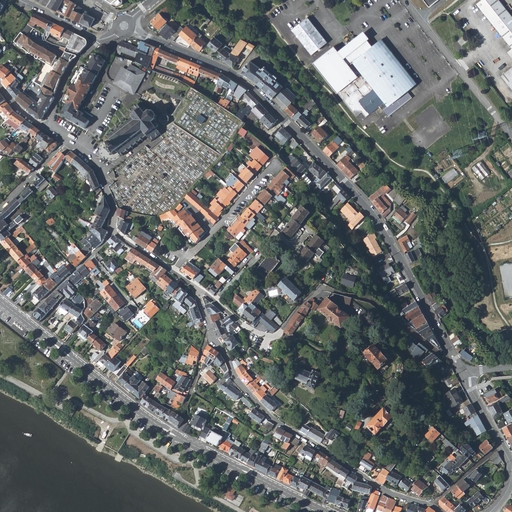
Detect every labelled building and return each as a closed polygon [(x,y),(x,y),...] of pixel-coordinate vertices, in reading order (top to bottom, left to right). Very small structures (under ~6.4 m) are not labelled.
[(21,14),(8,2),(4,0),(0,0),(0,13),(5,7),(16,18),(21,14)] [(50,0),(47,6),(57,11),(58,9),(61,4),(62,0),(50,0)] [(63,11),(62,13),(70,17),(76,5),(68,0),(62,0),(61,4),(65,6),(68,8),(66,12),(63,11)] [(511,27),(489,0),(482,0),(477,5),(511,48),(511,27)] [(80,22),(84,13),(85,11),(76,5),(70,17),(80,22)] [(170,9),(167,5),(161,10),(164,14),(170,9)] [(95,18),(84,13),(80,22),(91,28),(95,18)] [(165,19),(159,13),(155,17),(150,23),(148,26),(150,27),(151,29),(152,30),(156,27),(159,29),(167,21),(165,19)] [(36,24),(41,26),(45,19),(34,14),(30,21),(29,21),(27,24),(34,28),(36,24)] [(41,26),(47,29),(51,22),(45,19),(41,26)] [(307,19),(291,31),(311,56),(327,43),(307,19)] [(47,29),(44,34),(45,40),(46,41),(50,33),(55,24),(51,22),(47,29)] [(159,32),(168,39),(173,41),(179,34),(184,28),(181,26),(176,31),(167,23),(159,32)] [(50,33),(61,38),(65,29),(55,24),(50,33)] [(179,34),(190,44),(198,36),(198,35),(187,25),(184,28),(179,34)] [(360,28),(335,48),(343,58),(366,39),(367,40),(369,38),(360,28)] [(69,40),(73,33),(69,31),(65,29),(61,38),(57,45),(61,47),(67,49),(68,47),(67,46),(67,45),(64,43),(65,38),(69,40)] [(35,43),(21,32),(13,41),(28,53),(50,67),(54,69),(51,73),(46,70),(39,84),(43,86),(37,97),(39,98),(36,103),(23,92),(16,100),(26,109),(28,110),(26,112),(39,120),(41,120),(55,96),(55,94),(57,89),(62,76),(67,66),(70,62),(77,55),(67,52),(64,59),(63,58),(60,63),(54,59),(56,56),(41,47),(35,43)] [(68,47),(67,49),(79,54),(82,51),(86,47),(87,46),(88,43),(88,41),(87,41),(74,34),(68,47)] [(199,37),(198,36),(190,44),(199,51),(206,43),(199,37)] [(223,44),(214,37),(208,45),(217,52),(223,44)] [(231,53),(225,61),(233,67),(239,59),(236,56),(237,54),(238,55),(245,46),(252,50),(255,46),(248,42),(241,39),(235,48),(231,53)] [(407,91),(417,83),(381,39),(372,47),(367,40),(366,39),(343,58),(335,48),(334,47),(313,63),(315,66),(337,94),(338,93),(352,111),(353,112),(355,110),(360,110),(362,111),(365,116),(379,105),(387,116),(412,97),(407,91)] [(121,52),(135,57),(138,49),(121,42),(115,52),(115,53),(120,55),(121,52)] [(147,68),(153,56),(157,48),(142,42),(138,49),(135,57),(132,62),(137,63),(142,66),(147,68)] [(231,53),(235,48),(232,46),(229,49),(228,49),(229,47),(226,45),(218,56),(225,61),(231,53)] [(157,56),(178,65),(180,59),(160,50),(157,56)] [(62,115),(71,122),(74,123),(83,110),(86,111),(87,108),(84,106),(83,106),(81,105),(107,62),(96,56),(87,71),(86,70),(85,69),(84,69),(72,89),(64,102),(61,100),(61,103),(65,106),(61,113),(62,115)] [(157,58),(153,56),(147,68),(148,69),(149,70),(161,75),(167,77),(173,79),(175,73),(164,69),(154,66),(157,58)] [(199,73),(201,67),(180,59),(178,65),(184,67),(195,71),(193,75),(198,77),(199,73)] [(244,69),(242,73),(250,78),(254,81),(263,88),(266,91),(267,92),(273,98),(275,95),(282,88),(273,80),(274,78),(274,77),(273,75),(265,68),(263,70),(262,71),(259,69),(260,68),(251,61),(247,66),(246,66),(244,69)] [(0,67),(0,77),(4,81),(14,67),(11,64),(7,69),(2,65),(0,67)] [(18,70),(15,66),(14,67),(4,81),(2,83),(7,89),(12,84),(16,79),(13,76),(18,70)] [(134,95),(146,74),(131,66),(128,70),(119,86),(134,95)] [(119,86),(128,70),(123,67),(114,83),(119,86)] [(199,73),(219,81),(222,75),(201,67),(199,73)] [(511,87),(511,69),(497,82),(506,92),(511,87)] [(184,77),(175,73),(173,79),(180,81),(191,88),(193,89),(196,83),(188,78),(184,77)] [(274,74),(273,75),(274,77),(274,78),(273,80),(282,88),(283,87),(275,80),(277,77),(274,74)] [(223,87),(228,89),(232,81),(223,76),(222,75),(219,81),(213,94),(211,97),(218,100),(220,96),(219,95),(223,87)] [(20,82),(16,79),(12,84),(7,89),(10,94),(16,88),(21,82),(20,82)] [(230,94),(236,84),(232,81),(228,89),(227,92),(230,94)] [(204,88),(196,83),(193,89),(210,100),(211,97),(213,94),(204,88)] [(275,95),(287,107),(291,104),(296,98),(284,86),(283,87),(282,88),(275,95)] [(17,89),(16,88),(10,94),(15,99),(16,100),(23,92),(25,88),(24,87),(21,90),(20,91),(17,89)] [(238,95),(241,98),(243,96),(248,92),(240,87),(236,92),(238,94),(238,95)] [(242,108),(235,116),(239,119),(240,117),(241,118),(245,113),(248,116),(252,111),(259,103),(248,92),(243,96),(247,100),(245,102),(248,104),(248,103),(250,105),(244,111),(242,108)] [(222,98),(218,105),(225,109),(227,106),(230,101),(234,96),(232,94),(230,98),(227,96),(224,99),(222,98)] [(302,106),(306,109),(312,102),(308,99),(302,106)] [(259,103),(252,111),(261,120),(268,113),(259,103)] [(2,118),(5,122),(9,119),(14,112),(8,104),(3,108),(0,105),(0,113),(2,111),(5,115),(2,118)] [(113,132),(113,131),(112,132),(113,133),(108,136),(108,135),(107,135),(108,136),(106,137),(107,138),(110,142),(107,144),(106,144),(106,145),(106,146),(107,146),(108,147),(107,147),(107,149),(109,153),(110,152),(111,153),(112,152),(112,153),(112,154),(113,155),(114,154),(115,154),(114,154),(117,151),(120,155),(121,156),(122,155),(123,156),(124,155),(123,154),(127,151),(128,152),(128,151),(132,147),(133,148),(133,147),(137,144),(137,145),(138,144),(137,143),(141,140),(142,141),(143,141),(142,140),(146,136),(147,137),(148,137),(151,141),(152,141),(160,134),(161,133),(160,133),(156,129),(158,126),(159,125),(158,124),(158,123),(157,122),(155,122),(156,121),(157,121),(158,120),(156,120),(156,119),(157,116),(158,116),(158,115),(156,116),(155,114),(154,113),(155,112),(154,111),(153,113),(151,112),(150,112),(150,111),(149,111),(149,112),(148,112),(147,113),(148,111),(146,109),(144,108),(142,110),(138,105),(138,104),(137,104),(137,105),(129,111),(128,111),(128,112),(129,112),(132,116),(131,117),(132,118),(128,121),(127,120),(127,121),(123,125),(122,124),(122,125),(118,129),(117,128),(118,129),(113,132)] [(298,110),(291,104),(287,107),(285,110),(292,117),(298,110)] [(89,122),(93,116),(86,111),(83,110),(74,123),(83,128),(85,129),(89,122)] [(308,114),(305,111),(297,119),(306,128),(311,123),(305,117),(308,114)] [(26,120),(14,112),(9,119),(5,122),(18,130),(21,127),(25,121),(26,120)] [(248,117),(248,116),(245,113),(241,118),(247,124),(250,123),(246,119),(248,117)] [(268,113),(261,120),(270,129),(277,122),(268,113)] [(165,117),(159,118),(160,126),(165,125),(166,125),(167,124),(169,120),(165,117)] [(319,127),(321,129),(327,122),(325,119),(319,126),(319,127)] [(22,130),(27,133),(28,132),(29,132),(29,133),(34,127),(25,121),(21,127),(18,130),(16,132),(19,134),(21,132),(22,130)] [(31,137),(35,140),(36,138),(37,138),(41,132),(35,127),(34,127),(29,133),(32,135),(31,137)] [(243,137),(248,131),(243,128),(242,127),(238,133),(243,137)] [(319,127),(312,134),(321,143),(328,136),(321,129),(319,127)] [(277,136),(276,137),(282,142),(283,143),(282,145),(283,147),(285,145),(288,142),(292,137),(283,130),(277,136)] [(48,137),(41,132),(37,138),(41,140),(38,145),(41,147),(43,144),(48,137)] [(247,133),(245,137),(252,141),(254,137),(247,133)] [(29,138),(26,136),(25,138),(17,148),(14,152),(17,153),(19,155),(24,149),(22,147),(27,141),(29,138)] [(0,143),(0,148),(3,152),(4,152),(10,147),(8,145),(11,141),(9,140),(11,138),(9,137),(0,143)] [(45,150),(47,151),(54,141),(48,137),(43,144),(41,147),(39,150),(42,153),(45,150)] [(338,141),(336,138),(323,151),(329,158),(339,147),(335,143),(338,141)] [(47,151),(50,153),(57,146),(57,142),(54,141),(47,151)] [(4,152),(10,155),(17,147),(13,143),(12,145),(10,147),(4,152)] [(251,153),(249,155),(254,160),(262,167),(269,159),(257,148),(254,150),(257,153),(254,156),(251,153)] [(41,153),(38,151),(36,154),(32,159),(30,163),(36,167),(44,160),(40,157),(41,155),(40,155),(41,153)] [(66,159),(73,164),(78,156),(71,151),(67,158),(66,159)] [(348,158),(353,153),(352,151),(337,166),(350,180),(362,170),(356,166),(354,160),(350,164),(348,162),(350,159),(348,158)] [(49,165),(57,172),(63,163),(66,159),(67,158),(61,152),(49,165)] [(83,182),(84,184),(88,178),(94,171),(89,166),(84,162),(82,159),(78,156),(73,164),(86,176),(82,180),(84,181),(83,182)] [(293,160),(289,156),(285,160),(295,170),(300,164),(295,158),(293,160)] [(24,170),(30,174),(35,169),(30,165),(22,159),(21,159),(16,165),(23,171),(24,170)] [(250,166),(247,168),(254,175),(262,167),(254,160),(252,162),(250,160),(247,164),(250,166)] [(473,168),(482,180),(491,172),(482,160),(473,168)] [(308,170),(318,178),(324,171),(314,163),(308,170)] [(295,170),(299,174),(305,169),(300,164),(295,170)] [(274,178),(271,181),(273,182),(276,185),(279,182),(282,186),(284,187),(285,188),(292,180),(290,178),(295,173),(288,166),(275,179),(274,178)] [(242,174),(239,177),(246,183),(254,175),(247,168),(244,172),(242,169),(239,172),(242,174)] [(212,177),(215,174),(211,170),(205,176),(207,178),(210,175),(212,177)] [(88,178),(93,193),(100,187),(101,186),(97,178),(94,171),(88,178)] [(318,178),(321,180),(328,174),(324,171),(318,178)] [(303,176),(311,184),(314,181),(306,172),(303,176)] [(42,192),(50,183),(40,174),(35,178),(36,179),(37,181),(34,184),(37,188),(34,192),(31,195),(34,198),(41,191),(42,192)] [(321,189),(332,178),(328,174),(321,180),(316,185),(313,187),(312,188),(311,189),(313,191),(318,186),(321,189)] [(237,193),(244,185),(237,179),(235,181),(232,180),(231,181),(229,180),(226,183),(230,187),(237,193)] [(280,189),(282,186),(279,182),(276,185),(273,182),(265,190),(273,197),(278,191),(279,193),(282,190),(281,190),(280,189)] [(334,189),(339,195),(343,190),(338,185),(334,189)] [(386,185),(369,199),(370,200),(374,204),(376,208),(379,211),(381,215),(384,218),(390,211),(391,204),(383,195),(386,192),(387,193),(391,190),(386,185)] [(47,192),(54,199),(59,194),(53,186),(47,192)] [(23,197),(19,201),(22,204),(31,195),(34,192),(29,187),(21,195),(23,197)] [(229,202),(237,193),(230,187),(227,190),(225,187),(222,190),(223,190),(220,193),(221,194),(219,197),(220,198),(223,201),(226,198),(229,202)] [(265,190),(258,199),(265,205),(267,202),(270,204),(272,202),(269,200),(273,197),(265,190)] [(344,203),(350,197),(343,190),(339,195),(327,207),(330,210),(340,199),(344,203)] [(206,216),(214,223),(219,219),(219,218),(217,216),(209,209),(195,196),(190,192),(190,191),(185,197),(207,215),(206,216)] [(406,198),(401,193),(394,201),(399,206),(406,198)] [(96,208),(93,214),(106,220),(111,211),(109,206),(106,200),(105,196),(98,209),(96,208)] [(9,216),(22,204),(19,201),(16,198),(4,210),(9,216)] [(227,204),(229,202),(226,198),(223,201),(220,198),(217,201),(215,198),(210,204),(212,206),(209,209),(217,216),(220,213),(219,212),(224,207),(227,204)] [(256,201),(249,208),(256,215),(263,221),(266,218),(259,212),(263,207),(256,201)] [(194,240),(196,243),(198,241),(206,232),(199,223),(197,224),(195,221),(186,209),(184,207),(179,211),(181,213),(178,215),(177,212),(183,205),(180,203),(175,210),(159,216),(162,221),(169,217),(172,221),(173,220),(175,223),(177,226),(179,225),(181,228),(187,235),(189,238),(191,236),(192,237),(194,240)] [(340,210),(351,222),(347,226),(351,230),(364,217),(360,214),(358,215),(348,204),(340,210)] [(302,206),(292,218),(292,219),(300,225),(310,213),(302,206)] [(7,224),(4,221),(0,224),(0,235),(6,229),(7,228),(21,215),(26,211),(22,208),(11,219),(11,220),(7,224)] [(125,215),(128,215),(129,211),(118,208),(119,209),(118,217),(124,219),(125,215)] [(186,209),(195,221),(197,220),(191,214),(193,213),(187,208),(186,209)] [(249,208),(241,216),(244,220),(242,223),(247,227),(249,224),(248,223),(250,221),(252,222),(255,220),(255,219),(253,217),(256,215),(249,208)] [(407,216),(400,209),(392,218),(399,224),(407,216)] [(0,224),(4,221),(9,216),(4,210),(0,214),(0,213),(0,224)] [(405,222),(409,225),(416,215),(412,213),(405,222)] [(82,217),(80,218),(90,223),(94,225),(93,227),(101,230),(102,228),(106,220),(93,214),(94,215),(92,221),(87,218),(86,219),(82,217)] [(21,215),(7,228),(10,231),(14,228),(17,231),(23,226),(26,223),(23,220),(25,218),(21,215)] [(239,235),(238,234),(240,232),(243,235),(246,232),(244,230),(247,227),(242,223),(244,220),(241,216),(240,215),(237,218),(239,219),(228,231),(235,238),(239,235)] [(132,218),(128,216),(127,220),(126,221),(125,222),(123,221),(118,229),(125,235),(128,228),(130,222),(132,218)] [(87,225),(89,225),(90,223),(80,218),(77,222),(84,228),(87,225)] [(291,238),(301,226),(300,225),(292,219),(282,231),(291,238)] [(25,235),(28,233),(23,226),(17,231),(13,234),(12,235),(2,244),(18,262),(30,253),(38,247),(39,246),(36,242),(33,245),(23,253),(13,241),(18,236),(18,235),(22,232),(25,235)] [(93,227),(91,230),(93,232),(96,234),(98,236),(103,242),(103,241),(105,236),(108,232),(108,231),(102,228),(101,230),(93,227)] [(12,235),(6,229),(0,235),(0,242),(2,244),(12,235)] [(153,237),(143,231),(138,239),(136,242),(146,249),(153,237)] [(93,232),(89,238),(90,239),(88,240),(92,244),(96,249),(103,242),(98,236),(96,234),(93,232)] [(239,235),(235,238),(238,241),(244,235),(243,235),(240,232),(238,234),(239,235)] [(367,247),(376,242),(374,239),(376,238),(373,233),(362,239),(367,247)] [(27,237),(33,245),(36,242),(30,234),(27,237)] [(316,234),(306,246),(315,253),(325,241),(316,234)] [(119,249),(125,243),(123,242),(121,240),(115,235),(102,248),(109,254),(114,250),(116,251),(119,255),(122,252),(119,249)] [(159,242),(153,237),(146,249),(153,253),(159,242)] [(398,241),(404,252),(409,249),(404,240),(403,238),(398,241)] [(86,239),(82,242),(86,246),(81,251),(86,256),(91,251),(89,249),(91,247),(90,246),(91,245),(92,244),(88,240),(87,241),(86,239)] [(381,252),(376,242),(367,247),(372,257),(381,252)] [(242,259),(246,254),(235,243),(229,250),(234,254),(228,260),(234,266),(239,261),(239,260),(241,258),(242,259)] [(72,245),(71,247),(82,261),(87,257),(86,256),(81,251),(78,247),(75,249),(73,246),(72,245)] [(305,266),(315,253),(306,246),(296,259),(305,266)] [(39,249),(38,247),(30,253),(18,262),(26,270),(30,266),(34,262),(36,261),(40,257),(42,254),(40,251),(32,258),(31,257),(39,249)] [(74,257),(70,260),(76,267),(82,261),(71,247),(69,248),(70,250),(71,253),(74,257)] [(129,261),(133,264),(136,260),(141,254),(133,249),(129,254),(133,256),(129,261)] [(411,252),(405,256),(409,265),(416,261),(416,260),(417,259),(415,255),(413,256),(411,252)] [(38,266),(45,259),(44,258),(42,254),(40,257),(36,261),(34,262),(30,266),(26,270),(33,278),(40,272),(42,271),(38,266)] [(146,266),(155,272),(160,267),(158,265),(150,259),(146,257),(141,254),(136,260),(141,263),(146,266)] [(280,262),(271,254),(257,271),(266,278),(280,262)] [(114,270),(119,266),(114,258),(106,264),(107,265),(107,266),(107,267),(108,268),(109,268),(112,267),(114,270)] [(224,268),(232,274),(234,272),(218,259),(211,268),(212,269),(210,271),(213,273),(215,271),(219,275),(224,268)] [(96,267),(96,266),(91,260),(85,265),(90,272),(91,273),(93,272),(96,275),(100,272),(97,269),(96,267)] [(190,262),(181,271),(188,276),(195,266),(190,262)] [(56,269),(54,270),(56,272),(63,280),(72,271),(70,268),(71,267),(68,264),(59,272),(56,269)] [(387,277),(395,273),(393,269),(391,270),(390,268),(388,264),(381,268),(381,267),(376,270),(378,275),(380,274),(383,280),(388,278),(387,277)] [(84,278),(90,272),(85,265),(78,271),(84,278)] [(47,268),(53,274),(56,272),(54,270),(51,266),(47,268)] [(123,270),(120,266),(114,271),(117,275),(123,270)] [(200,270),(195,266),(188,276),(196,282),(200,277),(199,273),(201,271),(200,270)] [(149,278),(157,283),(159,281),(164,274),(167,271),(160,267),(155,272),(149,278)] [(76,285),(84,278),(78,271),(70,278),(76,285)] [(48,280),(40,272),(33,278),(41,287),(43,285),(48,280)] [(63,280),(56,272),(53,274),(51,277),(58,285),(63,280)] [(164,274),(159,281),(164,285),(162,287),(166,291),(173,281),(164,274)] [(352,288),(355,280),(350,278),(351,277),(345,275),(341,284),(352,288)] [(51,291),(58,285),(51,277),(48,280),(43,285),(51,291)] [(136,298),(147,288),(143,284),(137,278),(135,280),(127,288),(136,298)] [(295,299),(299,296),(301,293),(286,278),(279,287),(294,301),(295,299)] [(69,297),(75,289),(67,281),(59,288),(65,294),(68,298),(69,297)] [(170,291),(174,294),(182,284),(179,282),(177,284),(173,281),(166,291),(164,293),(170,298),(172,296),(167,292),(168,292),(170,291)] [(399,295),(409,289),(405,283),(395,288),(399,295)] [(174,295),(176,296),(182,289),(180,287),(183,285),(182,284),(174,294),(174,295)] [(31,302),(35,305),(39,301),(46,295),(51,291),(43,285),(41,287),(28,300),(30,303),(31,302)] [(101,293),(109,302),(117,295),(109,286),(101,293)] [(13,291),(8,287),(3,293),(8,297),(13,291)] [(255,288),(253,290),(246,299),(244,302),(243,301),(235,294),(232,298),(234,299),(232,302),(240,307),(238,310),(244,314),(250,306),(252,303),(254,299),(260,292),(259,291),(255,288)] [(180,310),(184,314),(188,310),(182,303),(183,301),(189,294),(182,289),(176,296),(174,298),(178,301),(174,306),(180,310)] [(261,289),(259,291),(260,292),(254,299),(258,303),(264,295),(260,292),(262,290),(261,289)] [(63,296),(57,290),(52,295),(58,301),(63,296)] [(191,291),(189,294),(183,301),(190,308),(196,302),(195,299),(194,300),(191,296),(193,294),(191,291)] [(73,299),(71,302),(75,304),(81,296),(78,292),(77,292),(75,298),(73,299)] [(52,308),(58,301),(52,295),(45,302),(52,308)] [(125,304),(117,295),(109,302),(116,311),(125,304)] [(348,307),(351,298),(340,295),(339,300),(348,307)] [(78,318),(76,320),(80,322),(82,324),(82,323),(83,322),(83,321),(83,320),(83,318),(82,314),(82,313),(83,312),(83,311),(82,310),(85,307),(82,305),(79,308),(77,307),(80,303),(83,297),(81,296),(75,304),(69,312),(68,312),(66,314),(63,318),(67,320),(69,317),(72,319),(75,316),(78,318)] [(314,301),(311,298),(310,299),(305,303),(300,309),(292,320),(286,328),(284,332),(286,333),(287,334),(287,335),(290,334),(291,334),(295,329),(303,317),(310,308),(314,311),(318,306),(313,302),(314,301)] [(62,311),(66,314),(68,312),(69,312),(75,304),(71,302),(67,299),(66,301),(64,300),(57,308),(59,309),(57,312),(60,315),(62,311)] [(96,312),(103,304),(97,299),(91,305),(89,307),(96,313),(96,312)] [(337,308),(326,299),(318,310),(328,319),(332,322),(341,329),(349,317),(337,308)] [(396,308),(399,313),(402,311),(415,302),(414,299),(406,303),(406,302),(396,308)] [(146,314),(150,319),(154,315),(161,308),(151,301),(146,305),(148,307),(145,311),(146,312),(146,313),(146,314)] [(208,301),(205,306),(209,317),(219,313),(222,312),(208,301)] [(438,302),(431,306),(434,312),(443,306),(440,301),(438,302)] [(39,308),(47,314),(52,308),(45,302),(39,308)] [(190,308),(195,324),(197,323),(202,319),(199,310),(196,302),(190,308)] [(415,302),(402,311),(405,315),(418,307),(415,302)] [(254,322),(251,325),(253,326),(254,327),(259,320),(263,314),(252,303),(250,306),(244,314),(254,322)] [(448,311),(443,306),(434,312),(439,319),(446,314),(445,313),(448,311)] [(95,318),(99,314),(96,312),(96,313),(89,307),(84,312),(89,320),(90,320),(93,316),(95,318)] [(120,313),(127,321),(134,315),(127,307),(120,313)] [(418,307),(405,315),(410,322),(412,321),(422,315),(418,307)] [(47,314),(39,308),(34,313),(36,315),(34,318),(39,322),(41,321),(47,314)] [(276,314),(270,310),(265,315),(267,317),(270,320),(271,320),(276,314)] [(222,321),(219,313),(209,317),(212,324),(222,321)] [(264,315),(263,314),(259,320),(262,323),(267,317),(265,315),(264,315)] [(412,321),(416,329),(427,323),(422,315),(412,321)] [(225,322),(227,326),(234,322),(228,317),(224,320),(225,322)] [(65,329),(72,334),(75,329),(78,326),(79,327),(80,326),(81,325),(82,324),(80,322),(78,325),(74,322),(72,320),(65,329)] [(92,330),(95,326),(91,322),(90,320),(89,320),(85,325),(92,330)] [(222,324),(225,322),(224,320),(222,321),(212,324),(215,332),(223,327),(222,324)] [(127,332),(115,323),(108,331),(120,341),(127,332)] [(230,331),(230,332),(234,330),(238,326),(235,323),(230,327),(231,329),(229,329),(230,331)] [(427,323),(416,329),(414,330),(422,336),(431,331),(427,323)] [(85,325),(79,333),(77,335),(85,343),(87,341),(88,340),(93,333),(94,332),(92,330),(85,325)] [(229,332),(225,327),(224,328),(223,327),(215,332),(218,339),(221,337),(229,332)] [(431,331),(422,336),(429,342),(435,339),(431,331)] [(231,333),(230,332),(229,332),(221,337),(224,341),(225,343),(234,336),(231,333)] [(454,332),(448,336),(451,340),(457,335),(454,332)] [(88,340),(93,345),(98,337),(93,333),(88,340)] [(234,336),(240,345),(242,343),(236,335),(234,336)] [(240,345),(234,336),(225,343),(232,352),(240,345)] [(457,336),(451,341),(453,344),(459,339),(457,336)] [(93,345),(101,352),(103,349),(107,344),(98,337),(93,345)] [(411,337),(408,340),(409,341),(407,344),(409,346),(408,348),(413,352),(410,355),(416,360),(418,357),(419,357),(424,352),(425,353),(428,350),(420,343),(417,347),(413,343),(415,340),(411,337)] [(429,342),(441,352),(442,351),(435,339),(429,342)] [(115,349),(113,347),(107,355),(112,360),(114,357),(118,352),(123,347),(119,344),(115,349)] [(206,350),(204,354),(207,356),(213,349),(208,345),(206,350)] [(364,354),(372,363),(376,359),(375,358),(376,357),(375,356),(380,352),(374,345),(364,354)] [(193,361),(197,362),(199,357),(200,353),(192,346),(190,353),(189,353),(184,363),(192,365),(193,361)] [(207,358),(203,356),(201,361),(202,362),(207,364),(208,362),(209,363),(212,359),(214,362),(214,361),(220,354),(219,353),(213,349),(207,356),(207,358)] [(383,356),(380,352),(375,356),(376,357),(375,358),(376,359),(372,363),(378,370),(378,369),(388,361),(383,356)] [(280,356),(273,353),(271,357),(269,357),(264,357),(262,357),(260,359),(272,364),(275,359),(278,361),(280,356)] [(392,360),(386,353),(383,356),(388,361),(378,369),(381,373),(388,367),(386,365),(392,360)] [(463,353),(460,356),(462,357),(466,360),(469,361),(471,362),(473,359),(470,357),(467,356),(465,355),(463,353)] [(102,367),(100,370),(102,372),(106,367),(112,360),(107,355),(105,354),(99,361),(104,365),(102,367)] [(214,362),(220,367),(224,361),(220,354),(214,361),(214,362)] [(372,363),(364,354),(360,357),(368,366),(372,363)] [(444,369),(447,366),(442,362),(432,354),(422,360),(427,366),(434,361),(437,364),(438,364),(444,369)] [(126,359),(123,363),(125,364),(128,367),(136,358),(134,356),(131,359),(129,357),(127,359),(126,359)] [(118,359),(116,357),(115,358),(114,357),(112,360),(106,367),(113,373),(119,365),(121,362),(118,359)] [(237,359),(233,363),(234,366),(235,368),(236,370),(245,362),(243,359),(240,362),(237,359)] [(223,371),(220,375),(224,378),(225,376),(228,371),(229,370),(224,361),(220,367),(222,370),(223,371)] [(246,363),(245,362),(236,370),(240,377),(246,371),(247,371),(243,366),(246,363)] [(122,367),(119,365),(113,373),(119,378),(128,367),(125,364),(122,367)] [(173,364),(171,368),(170,368),(167,373),(170,375),(173,370),(176,366),(173,364)] [(212,368),(213,367),(210,364),(209,365),(205,369),(200,374),(212,384),(218,378),(214,374),(216,372),(212,368)] [(312,374),(300,368),(295,379),(307,384),(306,386),(314,389),(320,374),(313,371),(312,374)] [(119,381),(132,392),(138,385),(142,380),(141,380),(135,374),(129,369),(119,381)] [(135,374),(141,380),(143,376),(137,371),(135,374)] [(232,383),(233,382),(231,379),(228,371),(225,376),(224,378),(227,381),(223,386),(221,389),(237,400),(242,393),(236,389),(236,387),(232,383)] [(254,380),(246,371),(240,377),(241,379),(244,383),(247,386),(254,380)] [(157,380),(164,385),(168,378),(161,373),(157,380)] [(178,375),(177,379),(175,382),(186,387),(190,380),(188,379),(184,377),(178,375)] [(259,381),(261,384),(264,382),(258,375),(255,378),(259,381)] [(455,375),(448,379),(450,383),(457,379),(455,375)] [(164,395),(167,396),(171,390),(175,382),(168,378),(164,385),(169,389),(164,395)] [(219,382),(223,386),(227,381),(222,378),(219,382)] [(257,383),(254,380),(247,386),(250,390),(254,394),(260,387),(257,383)] [(141,387),(138,385),(132,392),(140,399),(146,393),(145,393),(150,387),(144,382),(141,387)] [(181,396),(186,387),(175,382),(171,390),(178,394),(181,396)] [(270,388),(266,384),(264,382),(261,384),(262,385),(260,387),(254,394),(261,401),(267,395),(263,391),(265,389),(268,391),(270,388)] [(496,391),(495,389),(484,395),(489,404),(502,396),(499,390),(496,391)] [(167,396),(174,400),(178,394),(171,390),(167,396)] [(463,402),(455,390),(445,395),(453,408),(463,402)] [(272,392),(270,391),(267,395),(261,401),(263,404),(270,410),(272,412),(277,406),(270,399),(272,396),(270,394),(272,392)] [(177,401),(183,404),(183,403),(185,398),(181,396),(178,394),(174,400),(171,407),(176,409),(177,409),(178,409),(180,406),(177,405),(178,403),(177,402),(177,401)] [(148,408),(153,401),(146,396),(141,403),(148,408)] [(155,412),(160,405),(159,404),(153,401),(148,408),(155,412)] [(498,403),(497,402),(487,408),(493,419),(503,413),(498,403)] [(161,417),(167,409),(160,405),(155,412),(161,417)] [(465,413),(467,417),(475,412),(471,405),(462,409),(465,413)] [(386,406),(375,418),(384,426),(392,417),(389,413),(391,411),(386,406)] [(168,419),(169,420),(174,412),(173,412),(167,409),(161,417),(167,420),(168,419)] [(264,416),(254,409),(248,416),(260,423),(264,416)] [(169,420),(179,427),(184,419),(180,416),(174,412),(169,420)] [(475,412),(467,417),(465,418),(466,420),(465,421),(466,423),(477,416),(475,412)] [(191,422),(203,429),(207,421),(195,414),(191,422)] [(477,436),(486,432),(477,416),(466,423),(467,426),(470,424),(477,436)] [(376,435),(384,426),(375,418),(367,427),(375,434),(376,435)] [(168,421),(177,429),(179,427),(169,420),(168,421)] [(201,438),(219,446),(223,438),(224,437),(226,432),(227,430),(232,422),(228,420),(225,426),(226,426),(223,431),(223,430),(220,430),(219,432),(221,434),(220,436),(215,433),(217,428),(213,427),(212,430),(206,427),(201,438)] [(265,425),(271,429),(272,429),(273,425),(268,421),(265,425)] [(322,432),(324,430),(317,422),(314,427),(322,432)] [(503,429),(508,439),(511,436),(511,425),(511,424),(503,429)] [(191,427),(186,425),(182,431),(187,433),(191,427)] [(375,434),(367,427),(367,428),(366,429),(366,431),(366,432),(367,433),(368,435),(369,435),(370,435),(371,436),(372,436),(373,436),(374,435),(375,435),(375,434)] [(432,441),(440,434),(432,427),(425,435),(432,441)] [(274,436),(279,439),(281,440),(285,432),(278,428),(274,436)] [(312,428),(307,435),(314,440),(320,443),(323,439),(324,437),(325,436),(312,428)] [(335,435),(338,437),(340,434),(334,430),(333,430),(332,429),(330,433),(329,433),(327,433),(326,432),(325,436),(324,437),(331,441),(335,435)] [(223,438),(219,446),(229,452),(233,445),(234,443),(232,442),(231,444),(227,441),(228,440),(229,438),(231,435),(226,432),(224,437),(223,438)] [(282,448),(287,450),(290,445),(289,444),(293,436),(285,432),(281,440),(285,442),(282,448)] [(300,441),(294,437),(290,443),(296,447),(300,441)] [(452,451),(455,447),(445,438),(441,442),(452,451)] [(238,443),(236,441),(234,443),(233,445),(229,452),(235,456),(239,448),(236,446),(238,443)] [(479,448),(485,455),(493,448),(487,442),(479,448)] [(257,450),(263,453),(267,445),(263,443),(257,450)] [(300,455),(304,458),(304,457),(305,455),(310,449),(312,446),(307,444),(300,455)] [(262,454),(265,457),(271,447),(267,445),(263,453),(262,454)] [(270,463),(271,464),(278,451),(271,447),(265,457),(270,459),(269,461),(271,462),(270,463)] [(241,448),(239,448),(235,456),(240,459),(245,452),(245,451),(241,448)] [(448,458),(448,459),(450,460),(458,467),(459,468),(469,459),(456,448),(454,451),(458,456),(457,458),(455,456),(453,457),(450,455),(448,458)] [(248,454),(245,452),(240,459),(247,464),(251,456),(255,452),(256,452),(252,449),(248,454)] [(316,453),(310,449),(305,455),(312,460),(313,458),(316,453)] [(318,459),(320,460),(324,454),(321,452),(317,450),(316,453),(313,458),(317,461),(318,459)] [(261,456),(255,452),(251,456),(247,464),(248,464),(255,468),(261,456)] [(493,462),(500,457),(497,452),(488,459),(493,462)] [(319,462),(326,467),(327,467),(328,465),(331,460),(327,457),(324,454),(320,460),(319,462)] [(266,458),(265,458),(261,456),(255,468),(266,473),(270,466),(263,463),(266,458)] [(493,462),(496,465),(502,460),(500,457),(493,462)] [(371,462),(364,458),(360,464),(368,468),(371,462)] [(450,460),(448,459),(442,465),(444,467),(443,468),(452,475),(458,467),(450,460)] [(333,462),(331,460),(328,465),(327,467),(332,470),(330,472),(340,478),(342,480),(345,482),(349,472),(340,466),(333,462)] [(395,464),(392,461),(386,467),(391,470),(395,464)] [(273,468),(271,467),(270,466),(266,473),(277,479),(282,468),(275,465),(273,468)] [(288,470),(282,467),(282,468),(277,479),(283,482),(288,470)] [(380,473),(375,481),(382,485),(383,485),(386,480),(391,470),(386,467),(384,469),(380,473)] [(293,470),(289,468),(288,470),(283,482),(290,486),(293,477),(290,476),(293,470)] [(481,471),(478,468),(465,479),(471,484),(473,481),(475,483),(482,475),(480,474),(481,471)] [(401,476),(391,470),(386,480),(397,485),(401,476)] [(414,474),(410,470),(406,475),(410,478),(414,474)] [(293,477),(301,481),(303,477),(299,475),(299,473),(296,472),(293,477)] [(352,483),(355,484),(356,482),(357,478),(357,477),(349,472),(345,482),(342,486),(347,489),(352,483)] [(321,502),(326,504),(327,501),(332,489),(326,486),(325,488),(315,483),(316,481),(320,483),(320,478),(316,475),(312,481),(306,491),(303,495),(307,497),(311,491),(323,498),(321,502)] [(449,485),(440,476),(434,481),(443,491),(449,485)] [(301,481),(293,477),(290,486),(297,489),(298,487),(301,481)] [(308,479),(303,477),(301,481),(298,487),(302,489),(308,479)] [(398,485),(407,492),(410,488),(413,484),(404,477),(398,485)] [(312,481),(308,479),(302,489),(306,491),(312,481)] [(410,488),(420,495),(430,484),(428,482),(425,485),(418,479),(413,484),(410,488)] [(463,492),(472,484),(471,484),(465,479),(457,485),(463,492)] [(353,491),(370,495),(370,493),(371,488),(368,485),(356,482),(355,484),(353,491)] [(466,494),(463,492),(457,485),(450,491),(456,498),(457,497),(460,500),(466,494)] [(233,489),(230,487),(225,496),(233,500),(235,496),(231,493),(233,489)] [(341,491),(332,488),(332,489),(327,501),(336,504),(340,494),(341,491)] [(367,508),(374,510),(378,498),(378,497),(378,496),(377,496),(379,493),(374,490),(371,496),(370,498),(369,502),(367,508)] [(480,502),(484,507),(489,501),(489,500),(487,498),(485,498),(484,497),(479,491),(472,497),(477,503),(481,499),(482,501),(480,502)] [(344,496),(340,494),(336,504),(347,509),(350,501),(343,498),(344,496)] [(378,510),(380,511),(379,511),(383,511),(386,503),(388,498),(382,495),(377,509),(378,510)] [(361,511),(362,509),(366,510),(367,508),(369,502),(366,501),(367,497),(363,496),(362,500),(361,500),(357,511),(361,511)] [(447,500),(443,497),(438,501),(439,505),(441,507),(447,500)] [(472,508),(477,503),(472,497),(470,499),(469,497),(466,500),(468,503),(472,508)] [(392,511),(394,507),(396,501),(388,498),(386,503),(383,511),(392,511)] [(453,506),(448,501),(447,500),(441,507),(447,511),(454,511),(453,511),(451,509),(453,506)] [(468,503),(466,500),(463,502),(462,503),(460,505),(464,509),(467,506),(466,505),(468,503)] [(407,511),(425,511),(426,510),(409,503),(409,504),(407,511)]
